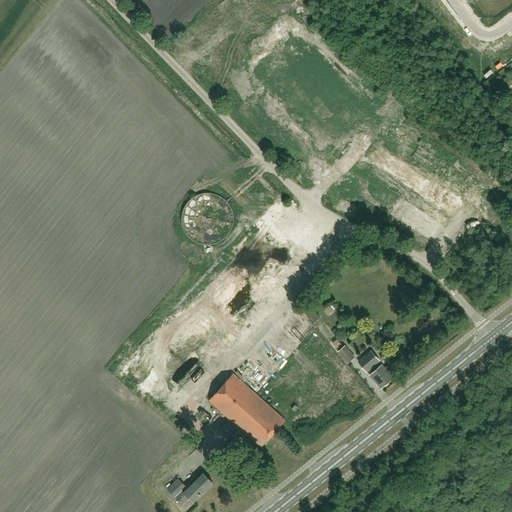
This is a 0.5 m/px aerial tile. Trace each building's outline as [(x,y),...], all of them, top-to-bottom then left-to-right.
[(511,99),(508,95),(503,100),(511,111),(511,99)] [(392,178),(396,174),(383,162),(379,166),(392,178)] [(300,264),(291,268),(295,277),(304,273),(300,264)] [(282,288),(290,283),(287,278),(279,283),(282,288)] [(221,288),(216,298),(221,301),(227,291),(221,288)] [(163,364),(185,342),(179,337),(158,359),(163,364)] [(347,364),(354,358),(344,346),(338,352),(347,364)] [(130,395),(158,363),(142,349),(114,381),(130,395)] [(392,370),(389,366),(388,366),(384,369),(381,365),(378,368),(375,365),(379,361),(371,352),(358,362),(366,372),(369,369),(373,373),(370,375),(381,389),(393,378),(389,374),(392,371),(392,370)] [(261,447),(285,420),(233,374),(209,401),(261,447)] [(178,480),(168,490),(183,505),(189,499),(193,503),(206,490),(212,483),(203,473),(196,480),(190,486),(188,484),(185,487),(178,480)]
